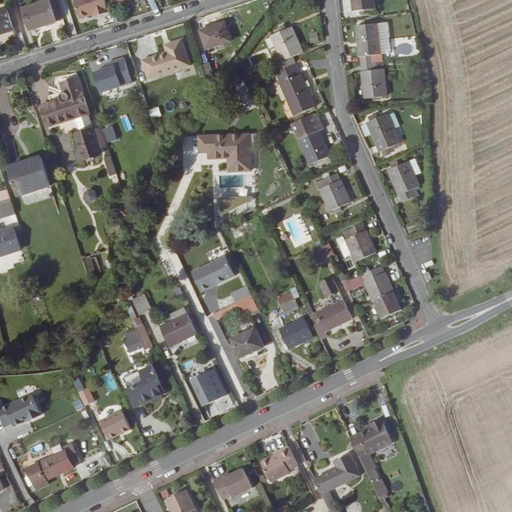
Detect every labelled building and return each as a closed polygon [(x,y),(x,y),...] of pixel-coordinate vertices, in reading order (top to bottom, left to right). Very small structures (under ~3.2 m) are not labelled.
[(57,22),(49,0),(47,0),(22,8),(29,31),(57,22)] [(104,0),(74,0),(81,22),(109,13),(104,0)] [(376,8),(374,0),(353,0),(355,11),(369,9),(375,9),(376,8)] [(0,34),(15,30),(8,8),(0,10),(0,34)] [(231,40),(225,23),(201,31),(207,48),(231,40)] [(382,54),(378,23),(357,26),(361,64),(383,61),(382,54)] [(303,52),(292,27),(286,30),(282,31),(272,36),(283,61),(273,65),(276,72),(296,63),(293,56),(303,52)] [(319,40),(317,31),(309,33),(311,42),(319,40)] [(190,65),(182,39),(164,45),(167,52),(142,60),(149,79),(190,65)] [(101,93),(132,82),(124,58),(107,63),(108,68),(94,72),(101,93)] [(387,96),(384,69),(384,68),(383,61),(361,64),(365,98),(387,96)] [(213,75),(209,62),(202,65),(206,77),(213,75)] [(304,82),(300,73),(296,63),(276,72),(281,82),(295,115),(315,107),(307,88),(304,82)] [(90,113),(83,91),(79,78),(61,83),(64,93),(62,93),(61,95),(61,98),(61,99),(41,105),(48,127),(76,118),(81,131),(75,133),(83,160),(101,154),(99,149),(93,129),(88,114),(90,113)] [(256,101),(248,85),(240,89),(250,111),(259,106),(256,101)] [(6,122),(14,120),(9,105),(1,107),(6,122)] [(157,107),(148,109),(150,116),(159,114),(157,107)] [(268,128),(260,111),(252,115),(260,132),(268,128)] [(330,156),(319,131),(324,129),(317,113),(292,125),(299,140),(299,139),(310,164),(330,156)] [(400,143),(387,114),(379,117),(377,113),(368,117),(370,121),(368,122),(380,152),(381,151),(389,148),(390,147),(399,143),(400,143)] [(102,128),(106,142),(116,139),(111,125),(102,128)] [(107,146),(101,127),(93,129),(99,149),(107,146)] [(7,130),(6,146),(14,146),(14,131),(7,130)] [(253,170),(251,134),(198,136),(199,152),(208,152),(208,158),(227,158),(228,171),(253,170)] [(384,156),(391,153),(389,148),(381,151),(384,156)] [(116,174),(110,155),(104,157),(110,176),(116,174)] [(18,197),(51,186),(41,156),(9,166),(18,197)] [(422,172),(416,158),(409,161),(415,175),(422,172)] [(415,175),(409,161),(400,165),(398,161),(391,164),(392,168),(388,170),(399,195),(400,195),(403,202),(416,196),(413,189),(420,186),(415,175)] [(350,202),(334,166),(321,173),(324,179),(315,183),(319,190),(321,189),(331,211),(334,210),(341,207),(350,202)] [(10,189),(0,191),(0,216),(1,219),(17,214),(10,189)] [(92,202),(97,197),(95,190),(89,189),(84,193),(86,200),(92,202)] [(124,217),(128,213),(124,208),(119,213),(124,217)] [(241,228),(254,223),(251,217),(230,227),(232,232),(235,240),(244,236),(241,228)] [(376,253),(366,230),(363,223),(344,232),(347,239),(346,239),(356,262),(376,253)] [(0,256),(21,250),(14,227),(0,230),(0,256)] [(328,242),(312,249),(318,263),(334,256),(328,242)] [(181,258),(190,255),(187,245),(177,249),(181,258)] [(202,291),(236,275),(226,256),(193,272),(202,291)] [(101,272),(96,257),(91,258),(96,273),(101,272)] [(91,258),(85,260),(91,275),(96,273),(91,258)] [(378,268),(376,263),(363,269),(365,274),(378,268)] [(394,292),(386,272),(385,272),(382,266),(378,268),(365,274),(362,276),(365,282),(364,282),(373,301),(378,299),(384,296),(394,292)] [(352,319),(343,300),(333,277),(320,283),(327,297),(330,296),(334,304),(310,316),(321,339),(328,336),(326,332),(325,332),(352,319)] [(233,304),(212,312),(216,322),(255,308),(247,285),(229,292),(233,304)] [(299,308),(295,299),(300,296),(295,286),(279,294),(280,297),(277,298),(285,314),(299,308)] [(135,324),(142,322),(140,317),(137,318),(129,301),(133,300),(132,299),(133,299),(130,292),(122,296),(128,310),(135,325),(135,324)] [(140,315),(152,309),(145,293),(133,299),(132,299),(133,300),(140,315)] [(173,320),(187,313),(184,307),(170,314),(173,320)] [(197,334),(187,313),(173,320),(160,326),(170,346),(197,334)] [(313,337),(304,318),(281,329),(283,334),(287,342),(290,348),(313,337)] [(147,342),(143,333),(146,332),(142,322),(135,324),(143,344),(147,342)] [(257,350),(264,347),(255,328),(231,339),(240,358),(257,350)] [(143,344),(137,329),(125,334),(127,338),(124,340),(130,352),(144,346),(143,344)] [(153,347),(146,332),(143,333),(147,342),(143,344),(144,346),(146,350),(153,347)] [(242,362),(259,354),(257,350),(240,358),(242,362)] [(163,393),(165,392),(153,365),(139,371),(142,376),(133,380),(135,385),(128,389),(136,407),(164,394),(163,393)] [(192,379),(205,406),(228,394),(215,368),(192,379)] [(135,385),(133,380),(125,384),(128,389),(135,385)] [(80,394),(85,406),(96,400),(89,387),(79,392),(80,394)] [(41,414),(31,394),(0,408),(0,414),(5,425),(12,422),(14,426),(23,422),(22,420),(27,417),(28,420),(41,414)] [(72,401),(75,410),(82,408),(79,399),(72,401)] [(131,429),(122,410),(100,420),(109,440),(131,429)] [(370,454),(393,443),(383,421),(373,426),(367,428),(350,437),(379,497),(387,493),(389,492),(370,454)] [(74,467),(72,464),(79,460),(72,444),(64,447),(66,450),(28,468),(31,475),(35,483),(38,489),(49,484),(47,480),(74,467)] [(289,470),(298,466),(289,445),(273,453),(274,455),(261,461),(271,482),(290,473),(289,470)] [(391,450),(381,453),(384,460),(393,457),(391,450)] [(339,511),(329,491),(361,475),(351,453),(334,461),(337,468),(314,479),(330,511),(339,511)] [(233,497),(253,487),(243,468),(231,475),(224,478),(223,475),(214,480),(223,500),(232,495),(233,497)] [(31,475),(25,478),(29,486),(35,483),(31,475)] [(198,511),(187,489),(167,499),(173,511),(198,511)] [(393,511),(391,511),(385,499),(389,497),(387,493),(379,497),(385,511),(393,511)]
